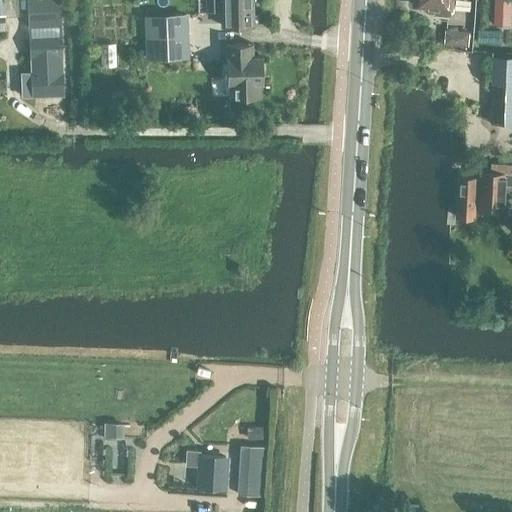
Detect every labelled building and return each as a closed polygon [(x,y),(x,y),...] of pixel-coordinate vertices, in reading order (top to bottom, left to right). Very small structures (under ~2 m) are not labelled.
[(28,0),(32,96),(64,95),(60,0),(28,0)] [(216,0),(217,12),(224,12),(225,27),(255,25),(253,0),(216,0)] [(417,0),(417,7),(434,8),(434,14),(451,15),(451,0),(417,0)] [(511,0),(493,0),(492,25),(511,26),(511,0)] [(189,13),(144,15),(146,60),(191,58),(189,13)] [(455,30),(454,46),(467,47),(468,31),(455,30)] [(249,57),(248,44),(226,45),(228,85),(231,85),(231,98),(262,97),(261,83),(264,83),(263,56),(249,57)] [(511,58),(495,58),(492,121),(511,121),(511,58)] [(504,207),(505,174),(479,173),(479,177),(462,176),(458,176),(457,216),(460,216),(475,216),(475,206),(504,207)] [(376,293),(301,289),(300,300),(376,303),(376,293)] [(115,437),(115,423),(104,423),(104,436),(115,437)] [(262,426),(254,425),(253,437),(262,438),(262,426)] [(240,445),(237,493),(263,495),(266,446),(240,445)] [(186,449),(186,464),(196,465),(195,487),(227,489),(229,455),(201,453),(201,449),(186,449)]
